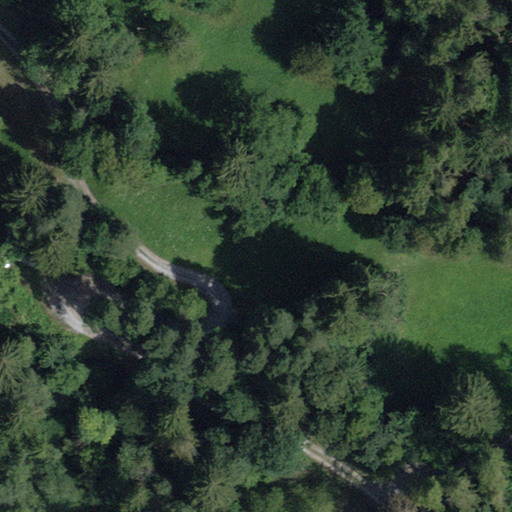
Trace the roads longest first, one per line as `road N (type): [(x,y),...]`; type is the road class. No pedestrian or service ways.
road 1 (track): [(387,492),(68,327),(58,304),(68,290),(183,332),(213,332),(226,315),(214,294),(150,262),(95,215),(42,86),(0,38)]
road 2 (track): [(387,492),(511,444)]
